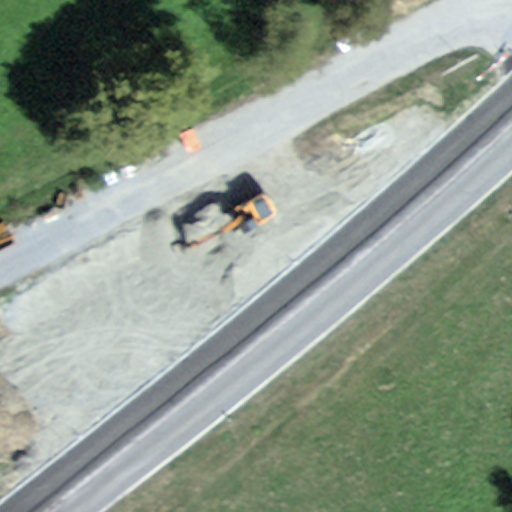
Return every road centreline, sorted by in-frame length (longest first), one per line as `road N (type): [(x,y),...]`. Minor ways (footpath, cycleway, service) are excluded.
road 1 (primary): [(511,118),(34,511)]
road 2 (unclassified): [(0,269),(457,6),(511,7)]
